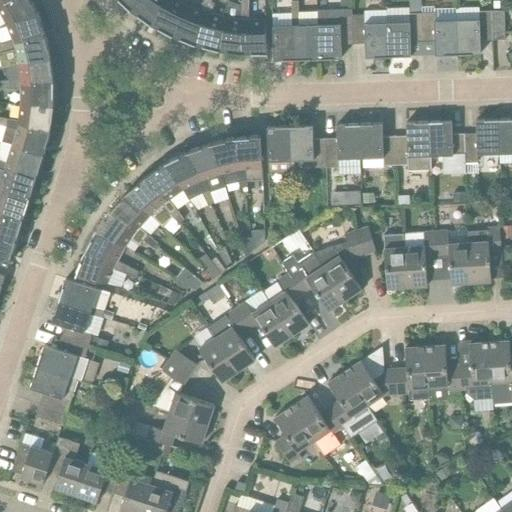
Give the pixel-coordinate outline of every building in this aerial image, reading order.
[(0,13),(7,25),(37,12),(36,10),(30,0),(8,0),(0,5),(0,13)] [(119,0),(131,10),(138,0),(119,0)] [(138,0),(131,10),(150,24),(163,0),(138,0)] [(171,35),(185,5),(187,0),(163,0),(150,24),(171,35)] [(241,9),(249,10),(249,0),(241,0),(241,6),(241,9)] [(411,0),(412,10),(423,9),(422,0),(411,0)] [(195,45),(218,51),(224,18),(213,15),(216,4),(212,3),(204,1),(200,11),(204,13),(194,44),(195,45)] [(218,51),(242,54),(244,20),(239,20),(241,9),(241,6),(228,1),(224,18),(218,51)] [(171,35),(194,44),(204,13),(200,11),(185,5),(171,35)] [(249,20),(249,10),(241,9),(239,20),(244,20),(242,54),(267,54),(265,21),(249,20)] [(341,45),(353,45),(352,16),(352,10),(318,11),(318,25),(319,60),(342,59),(341,45)] [(492,12),(493,41),(505,40),(504,11),(492,12)] [(5,52),(15,49),(14,45),(46,35),(45,33),(37,12),(7,25),(12,40),(2,44),(5,52)] [(480,41),(493,41),(492,12),(479,12),(479,20),(456,21),(458,55),(481,54),(480,41)] [(435,56),(458,55),(456,21),(435,21),(434,13),(422,14),(423,43),(435,42),(435,56)] [(274,61),(297,60),(296,26),(299,26),(299,14),(292,14),(292,26),(273,27),(274,61)] [(411,43),(423,43),(422,14),(410,14),(410,22),(387,23),(389,57),(411,57),(411,43)] [(366,58),(389,57),(387,23),(365,24),(365,16),(352,16),(353,45),(365,45),(366,58)] [(297,60),(319,60),(318,25),(299,26),(296,26),(297,60)] [(19,65),(51,58),(46,35),(14,45),(15,49),(19,65)] [(21,85),(54,83),(51,58),(19,65),(5,68),(5,73),(9,78),(9,81),(10,89),(21,90),(21,85)] [(0,89),(10,89),(9,81),(0,82),(0,89)] [(21,105),(54,108),(54,106),(54,83),(21,85),(21,90),(21,105)] [(18,125),(51,132),(54,108),(21,105),(20,107),(15,106),(13,120),(8,119),(6,127),(17,130),(18,125)] [(511,119),(499,120),(500,154),(511,153),(511,119)] [(478,155),(500,154),(499,120),(476,121),(476,134),(464,135),(465,163),(478,163),(478,155)] [(430,170),(430,156),(429,122),(406,123),(407,136),(395,137),(396,166),(408,165),(408,171),(430,170)] [(466,174),(465,163),(464,135),(452,135),(452,122),(429,122),(430,156),(443,156),(444,175),(466,174)] [(338,159),(361,159),(360,124),(337,125),(337,139),(325,139),(326,168),(338,168),(338,159)] [(383,166),(396,166),(395,137),(383,137),(382,124),(360,124),(361,159),(364,159),(364,169),(383,169),(383,166)] [(13,145),(44,155),(51,132),(18,125),(17,130),(6,127),(2,142),(13,145)] [(314,169),(326,168),(325,139),(313,139),(313,126),(290,127),(293,173),(295,173),(294,161),(313,160),(314,169)] [(269,174),(293,173),(290,127),(267,128),(268,162),(269,174)] [(263,179),(262,169),(261,136),(234,138),(240,171),(246,170),(247,180),(263,179)] [(239,182),(247,180),(246,170),(240,171),(234,138),(210,144),(224,185),(239,182)] [(225,188),(224,185),(210,144),(188,152),(201,182),(206,181),(210,191),(202,194),(208,206),(214,203),(211,193),(225,188)] [(6,167),(37,177),(44,155),(13,145),(7,163),(0,161),(0,169),(4,171),(6,167)] [(210,191),(206,181),(201,182),(188,152),(165,163),(184,191),(190,200),(202,194),(210,191)] [(166,203),(171,200),(184,191),(165,163),(145,177),(166,203)] [(0,184),(0,188),(30,200),(37,177),(6,167),(4,171),(0,184)] [(176,209),(171,200),(166,203),(145,177),(126,193),(151,216),(163,206),(170,214),(176,209)] [(248,194),(247,180),(239,182),(241,195),(248,194)] [(0,213),(23,221),(30,200),(0,188),(0,213)] [(137,231),(140,228),(151,216),(126,193),(111,211),(137,231)] [(184,220),(176,209),(173,211),(170,214),(179,224),(184,220)] [(148,235),(140,228),(137,231),(111,211),(97,230),(125,247),(130,240),(138,247),(143,241),(148,235)] [(0,237),(16,242),(23,221),(0,213),(0,237)] [(357,232),(364,255),(376,252),(369,228),(357,232)] [(469,243),(471,283),(492,282),(490,254),(502,253),(500,228),(488,229),(488,232),(468,233),(469,243)] [(115,266),(118,261),(125,247),(97,230),(85,252),(115,266)] [(256,250),(267,242),(265,231),(253,232),(255,239),(256,250)] [(451,285),(471,283),(469,243),(449,244),(448,231),(436,232),(438,257),(449,257),(451,285)] [(362,290),(344,262),(364,255),(357,232),(345,235),(348,244),(315,254),(345,301),(362,290)] [(426,258),(438,257),(436,232),(424,233),(404,235),(408,288),(428,287),(426,258)] [(273,247),(282,240),(282,233),(273,233),(273,247)] [(158,244),(148,235),(143,241),(154,249),(158,244)] [(388,289),(408,288),(404,235),(384,236),(385,249),(388,289)] [(0,262),(7,265),(9,265),(16,242),(0,237),(0,262)] [(246,257),(256,250),(255,239),(241,241),(246,257)] [(227,265),(232,263),(226,248),(220,252),(227,265)] [(120,288),(126,275),(124,274),(127,266),(118,261),(115,266),(85,252),(76,275),(108,285),(120,288)] [(329,312),(345,301),(315,254),(298,265),(293,258),(283,265),(289,274),(303,295),(313,288),(329,312)] [(214,279),(222,273),(207,255),(200,261),(214,279)] [(139,273),(130,268),(128,271),(126,275),(136,279),(139,273)] [(177,279),(197,291),(203,283),(185,269),(177,279)] [(270,302),(292,336),(309,325),(293,301),(303,295),(289,274),(279,281),(286,291),(270,302)] [(59,301),(103,315),(104,312),(93,308),(99,290),(66,279),(59,301)] [(61,338),(89,347),(93,335),(85,333),(91,315),(102,318),(103,315),(59,301),(52,322),(65,326),(61,338)] [(275,347),(292,336),(270,302),(253,313),(246,302),(236,309),(250,330),(260,324),(275,347)] [(216,338),(239,372),(255,361),(240,337),(250,330),(236,309),(226,316),(233,327),(216,338)] [(38,367),(78,380),(82,381),(89,359),(85,358),(89,347),(61,338),(57,349),(45,345),(38,367)] [(222,383),(239,372),(216,338),(199,349),(222,383)] [(511,361),(510,341),(490,342),(493,398),(511,397),(511,361)] [(473,400),(493,398),(490,342),(469,344),(471,364),(459,365),(461,390),(465,390),(465,394),(473,400)] [(448,391),(461,390),(459,365),(447,366),(446,345),(426,347),(428,387),(448,386),(448,391)] [(429,401),(428,387),(426,347),(405,348),(407,369),(395,370),(397,395),(409,394),(410,402),(429,401)] [(170,361),(190,375),(197,365),(177,351),(170,361)] [(384,396),(397,395),(395,370),(384,371),(384,366),(383,366),(383,357),(372,358),(370,356),(362,362),(362,361),(345,372),(367,406),(384,395),(384,396)] [(215,405),(180,394),(183,385),(190,375),(170,361),(163,371),(173,378),(154,406),(170,411),(170,412),(208,425),(215,405)] [(67,413),(71,401),(78,380),(38,367),(31,389),(43,393),(40,404),(67,413)] [(378,423),(367,406),(345,372),(328,383),(340,400),(330,407),(344,428),(352,440),(378,423)] [(334,435),(344,428),(330,407),(320,414),(308,396),(292,407),(314,441),(331,430),(334,435)] [(67,413),(40,404),(36,416),(63,425),(67,413)] [(298,452),(314,441),(292,407),(275,418),(286,436),(276,442),(290,463),(301,456),(298,452)] [(167,445),(171,446),(175,435),(202,444),(208,425),(170,412),(164,431),(151,426),(147,438),(167,445)] [(55,488),(76,496),(86,464),(75,460),(80,445),(59,437),(55,448),(54,453),(47,472),(59,476),(55,488)] [(43,485),(47,472),(54,453),(22,443),(14,469),(23,472),(21,478),(43,485)] [(102,490),(113,493),(121,469),(109,466),(107,471),(86,464),(76,496),(97,503),(102,490)] [(120,510),(127,511),(143,511),(151,485),(131,479),(133,473),(121,469),(113,493),(124,497),(120,510)] [(151,485),(143,511),(166,511),(167,511),(170,511),(179,511),(187,491),(189,483),(156,472),(151,485)] [(235,492),(244,495),(247,485),(238,482),(235,492)] [(298,511),(304,498),(292,494),(289,503),(286,511),(298,511)] [(286,511),(289,503),(277,499),(273,511),(254,511),(235,506),(232,511),(286,511)] [(503,511),(502,511),(494,499),(474,511),(503,511)] [(511,511),(511,503),(502,511),(503,511),(511,511)]
